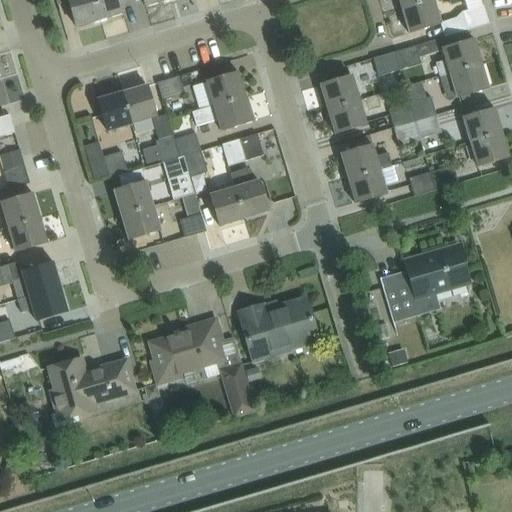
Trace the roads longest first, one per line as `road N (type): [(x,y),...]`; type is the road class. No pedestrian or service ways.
road 1 (residential): [(44,77),(106,296),(325,233)]
road 2 (secondary): [(96,511),(511,388)]
road 3 (residential): [(256,13),(44,77)]
road 4 (residential): [(277,80),(384,50),(367,0)]
road 5 (residential): [(325,233),(277,80)]
road 6 (residential): [(367,377),(325,233)]
